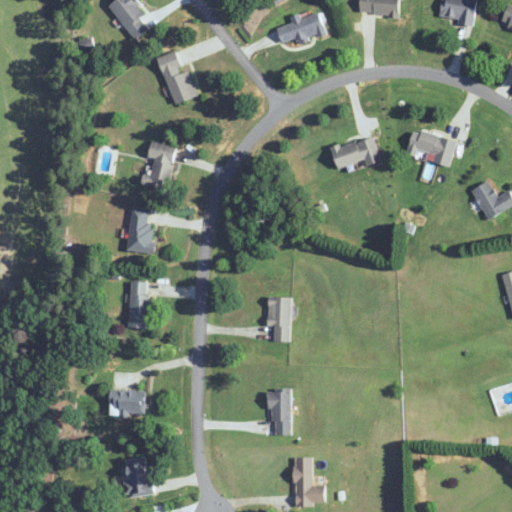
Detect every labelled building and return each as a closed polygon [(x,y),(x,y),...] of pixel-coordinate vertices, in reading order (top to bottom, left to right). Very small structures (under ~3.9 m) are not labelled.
[(151,28),(135,0),(115,0),(112,2),(133,39),(151,28)] [(474,24),(477,0),(443,0),(440,19),(474,24)] [(511,5),(510,5),(502,23),(511,27),(511,5)] [(294,22),(278,28),(285,46),(327,30),(320,12),(302,18),(301,14),(292,17),(294,22)] [(198,96),(190,70),(185,71),(178,51),(160,57),(175,104),(198,96)] [(457,138),(414,129),(408,155),(452,164),(457,138)] [(382,161),(374,135),(333,148),(338,168),(365,160),(367,166),(382,161)] [(178,147),(153,141),(149,156),(156,158),(151,175),(145,173),(142,183),(167,189),(178,147)] [(473,189),(489,219),(511,207),(511,190),(498,196),(490,181),(473,189)] [(156,224),(149,224),(149,209),(132,208),(130,252),(154,253),(156,224)] [(131,327),(151,327),(151,282),(132,281),(131,327)] [(291,297),(269,297),(269,327),(275,327),(275,341),(291,341),(291,297)] [(291,388),(272,388),(272,435),(291,435),(291,388)] [(111,408),(121,408),(121,414),(146,414),(146,390),(111,390),(111,408)] [(295,457),(296,506),(326,506),(325,486),(314,486),(313,457),(295,457)] [(153,494),(150,460),(125,462),(127,496),(153,494)]
